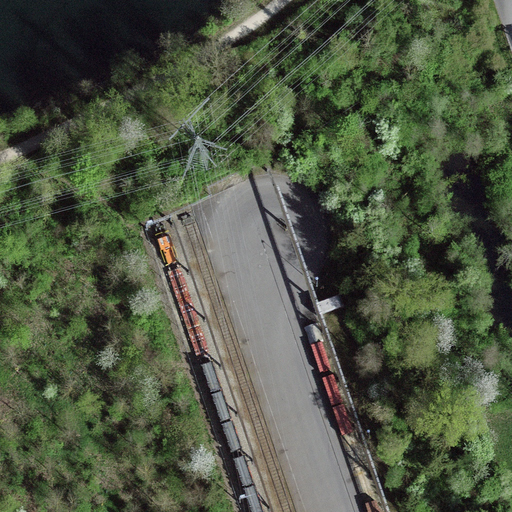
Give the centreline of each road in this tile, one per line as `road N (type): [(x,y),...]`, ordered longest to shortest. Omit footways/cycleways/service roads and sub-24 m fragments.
road 1 (track): [(232,511),(146,252),(102,205),(75,196),(18,149)]
road 2 (unclassified): [(341,511),(233,200)]
